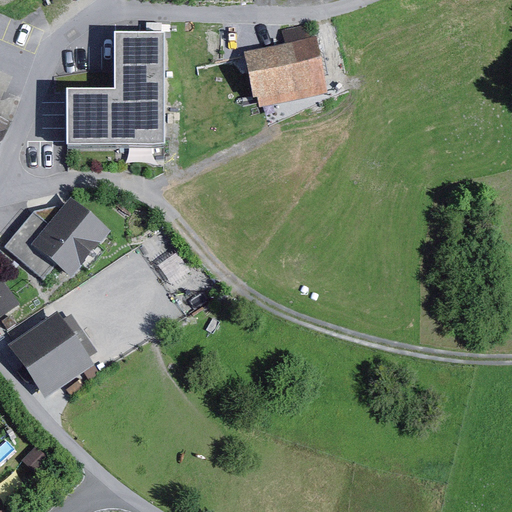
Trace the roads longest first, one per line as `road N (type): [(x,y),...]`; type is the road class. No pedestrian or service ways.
road 1 (track): [(148,191),(240,286),(278,309),(406,349),(511,358)]
road 2 (residential): [(0,191),(52,52),(95,15),(301,16)]
road 3 (track): [(148,191),(266,137),(271,115)]
